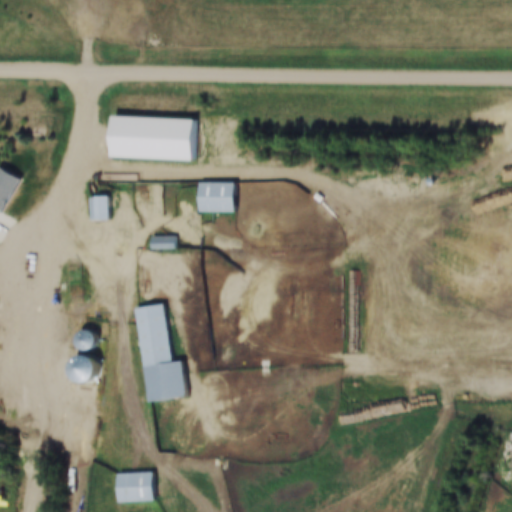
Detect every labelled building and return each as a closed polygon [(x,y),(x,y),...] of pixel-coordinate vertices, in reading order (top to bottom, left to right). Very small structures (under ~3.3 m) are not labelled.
[(107,117),(106,159),(192,161),(194,119),(107,117)] [(0,219),(20,179),(0,169),(0,219)] [(233,212),(233,183),(197,183),(197,212),(233,212)] [(77,220),(77,251),(121,251),(121,219),(107,219),(107,196),(88,196),(88,219),(77,220)] [(175,235),(149,235),(149,250),(175,250),(175,235)] [(133,307),(146,402),(185,397),(180,360),(170,362),(163,304),(133,307)] [(114,473),(115,503),(153,501),(152,471),(114,473)]
